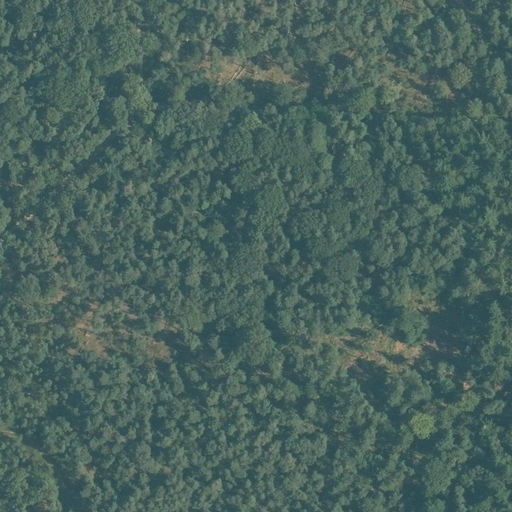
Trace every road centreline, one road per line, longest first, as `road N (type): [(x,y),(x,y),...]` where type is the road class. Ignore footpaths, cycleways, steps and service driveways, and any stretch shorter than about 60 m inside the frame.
road 1 (track): [(337,109),(351,149),(399,187),(419,224),(409,276),(375,331),(377,351),(410,409),(480,435),(511,490)]
road 2 (track): [(139,99),(511,124)]
road 3 (track): [(0,241),(130,117),(139,99)]
